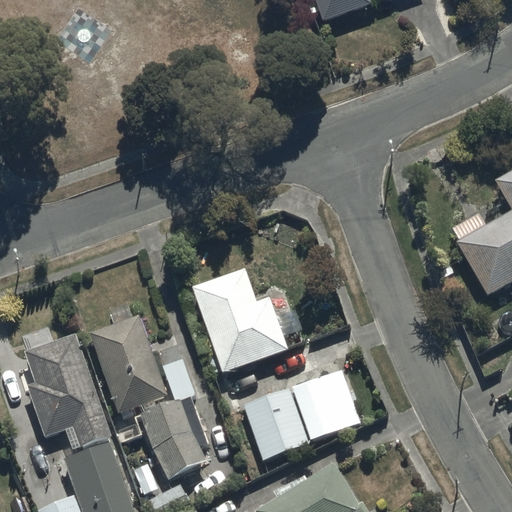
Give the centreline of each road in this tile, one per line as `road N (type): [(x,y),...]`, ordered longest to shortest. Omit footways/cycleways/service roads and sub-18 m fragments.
road 1 (residential): [(337,133),(418,358),(499,511)]
road 2 (residential): [(337,133),(0,248)]
road 3 (residential): [(511,58),(337,133)]
